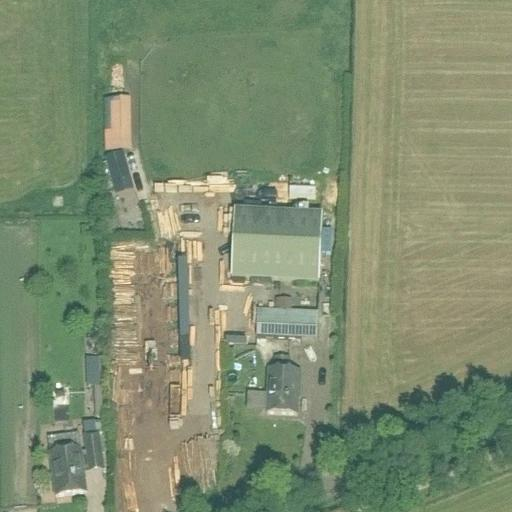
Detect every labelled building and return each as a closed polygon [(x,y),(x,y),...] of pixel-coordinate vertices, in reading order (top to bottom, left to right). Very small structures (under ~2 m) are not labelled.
[(111,102),(104,103),(104,155),(131,154),(129,88),(111,89),(111,102)] [(123,156),(105,161),(115,197),(133,192),(123,156)] [(322,218),(319,218),(321,194),(284,191),(282,216),(242,214),(234,214),(231,284),(239,284),(319,288),(322,218)] [(319,341),(320,314),(260,311),(259,338),(319,341)] [(300,376),(289,375),(289,361),(274,361),(274,375),(268,374),(266,418),(297,420),(298,395),(299,395),(300,376)] [(83,472),(103,470),(98,438),(84,440),(86,453),(49,458),(55,501),(86,497),(83,472)] [(156,511),(153,444),(124,445),(127,511),(156,511)]
